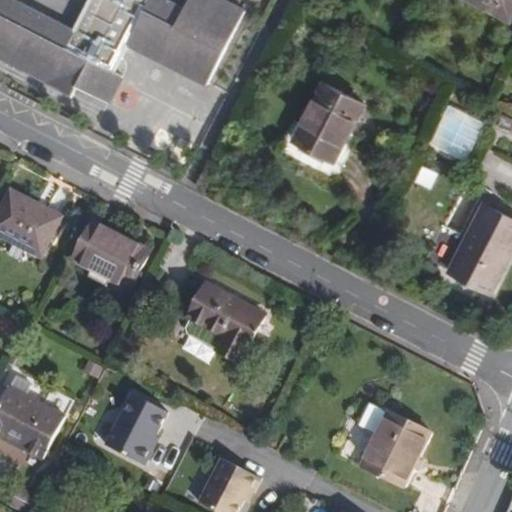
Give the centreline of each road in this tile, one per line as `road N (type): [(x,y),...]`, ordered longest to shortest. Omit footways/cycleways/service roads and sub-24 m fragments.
road 1 (residential): [(0,111),(511,380)]
road 2 (unknown): [(367,511),(176,401)]
